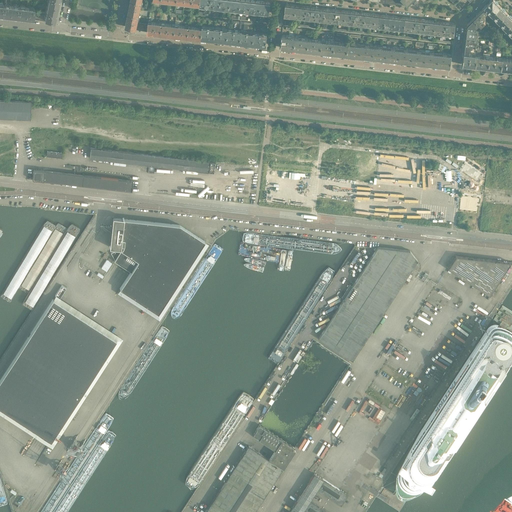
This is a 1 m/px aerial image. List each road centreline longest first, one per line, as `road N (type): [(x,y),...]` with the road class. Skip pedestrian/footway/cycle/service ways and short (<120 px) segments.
road 1 (unclassified): [(511,241),(0,183)]
road 2 (secondary): [(511,126),(0,69)]
road 3 (secondary): [(0,83),(511,139)]
road 4 (residential): [(272,52),(456,74)]
road 5 (residential): [(115,35),(272,52)]
road 6 (unknown): [(22,157),(144,170)]
